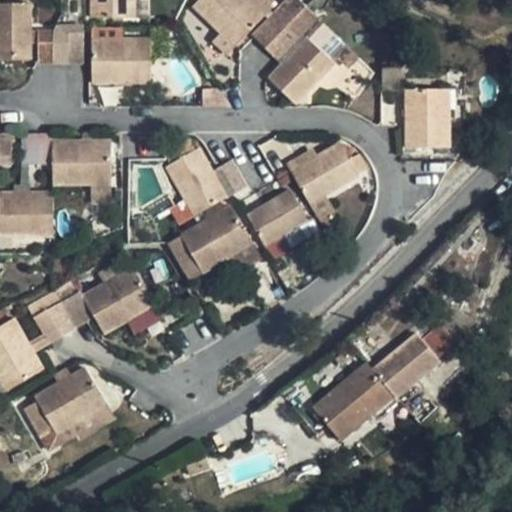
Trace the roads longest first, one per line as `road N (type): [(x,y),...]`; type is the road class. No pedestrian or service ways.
road 1 (residential): [(189,388),(204,361),(312,305),(376,232),(390,178),(373,138),(333,119),(47,113)]
road 2 (residential): [(204,425),(370,295),(511,153)]
road 3 (residential): [(53,511),(204,425)]
road 4 (residential): [(189,388),(147,379),(72,341)]
